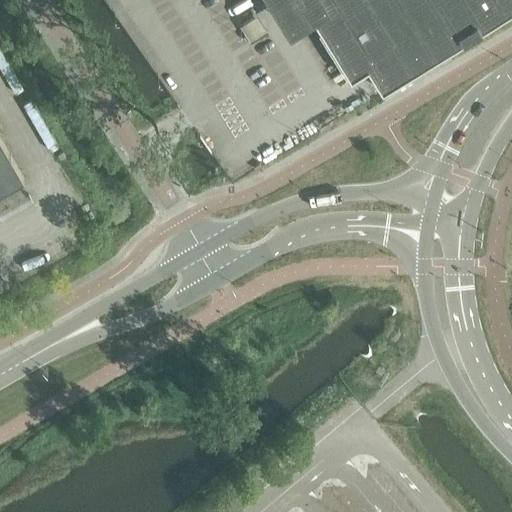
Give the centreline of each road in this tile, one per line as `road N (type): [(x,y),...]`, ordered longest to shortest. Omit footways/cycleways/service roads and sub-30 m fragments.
road 1 (residential): [(202,252),(34,0)]
road 2 (secondary): [(430,197),(329,196),(262,218),(202,252)]
road 3 (secondary): [(423,232),(429,321),(441,355),(486,424),(511,443)]
road 4 (secondary): [(220,281),(320,229),(423,232)]
road 5 (secondary): [(24,355),(220,281)]
road 6 (secondary): [(511,434),(471,353),(457,294),(459,238)]
road 7 (secondary): [(202,252),(24,355)]
road 8 (secondary): [(511,72),(477,99),(453,135),(430,197)]
road 9 (unknown): [(353,447),(371,415),(441,355)]
